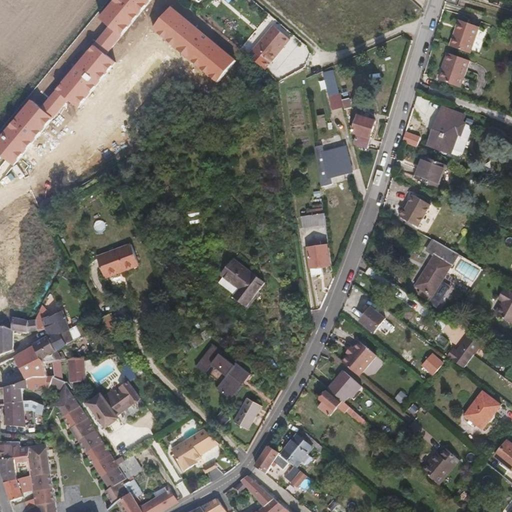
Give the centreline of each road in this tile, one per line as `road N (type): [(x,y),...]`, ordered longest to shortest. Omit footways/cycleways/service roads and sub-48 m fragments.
road 1 (residential): [(179,511),(236,478),(312,360),(437,0)]
road 2 (residential): [(0,197),(24,189),(145,49)]
road 3 (unknown): [(254,455),(167,382),(121,304)]
